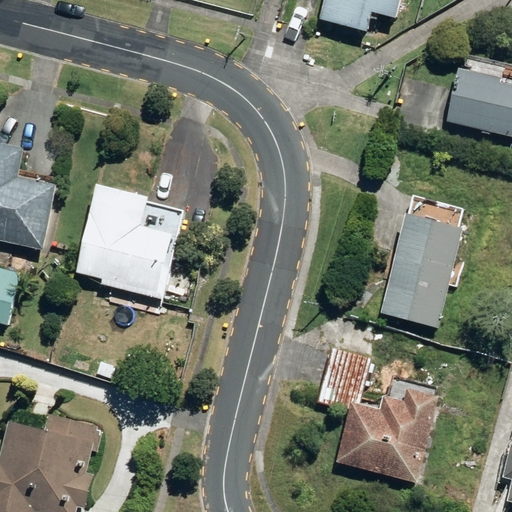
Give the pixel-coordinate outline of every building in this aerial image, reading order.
[(330,0),(325,23),(373,35),(378,13),(401,19),(406,0),(330,0)] [(452,123),(511,137),(511,85),(505,84),(506,80),(464,71),(452,123)] [(0,241),(47,252),(61,190),(23,181),(30,152),(0,145),(0,241)] [(106,286),(164,301),(187,213),(103,191),(81,275),(106,281),(106,286)] [(384,316),(441,332),(470,231),(412,215),(384,316)] [(0,324),(9,327),(23,276),(0,269),(0,324)] [(13,351),(21,354),(24,344),(16,342),(13,351)] [(341,465),(423,486),(446,399),(415,390),(411,404),(392,398),(388,412),(363,406),(375,361),(334,350),(320,403),(355,412),(341,465)] [(461,370),(481,375),(485,360),(465,354),(461,370)] [(0,511),(79,511),(80,510),(88,511),(98,477),(90,475),(96,453),(100,454),(105,435),(100,433),(101,430),(53,417),(48,434),(14,425),(3,464),(0,462),(0,511)]
